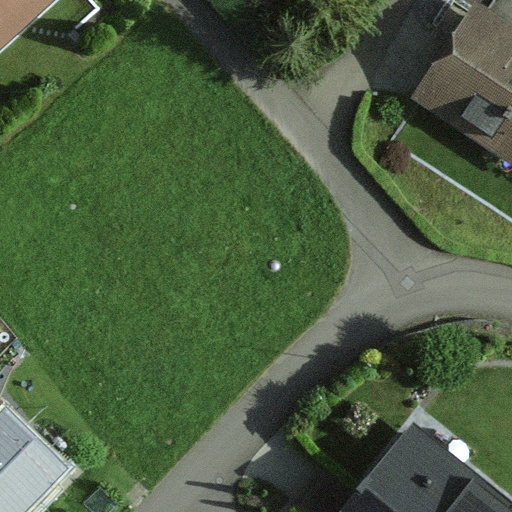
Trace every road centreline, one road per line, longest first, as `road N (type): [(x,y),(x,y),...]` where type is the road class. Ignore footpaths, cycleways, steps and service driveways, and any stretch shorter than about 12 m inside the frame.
road 1 (residential): [(176,0),(376,223),(414,294)]
road 2 (residential): [(163,511),(366,312),(414,294)]
